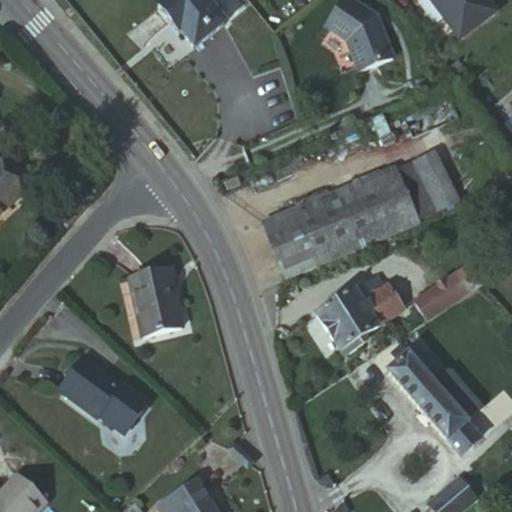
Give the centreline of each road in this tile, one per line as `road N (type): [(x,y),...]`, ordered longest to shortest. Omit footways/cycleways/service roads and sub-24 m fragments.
road 1 (tertiary): [(298,511),(215,247),(157,160)]
road 2 (unknown): [(431,82),(213,168),(157,160)]
road 3 (residential): [(157,160),(0,336)]
road 4 (tertiary): [(157,160),(6,0)]
